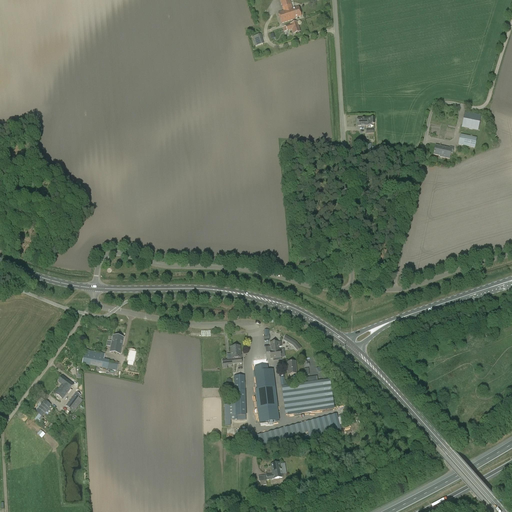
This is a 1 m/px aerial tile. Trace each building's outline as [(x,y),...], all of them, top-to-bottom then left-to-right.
[(279,0),(283,12),(278,13),(281,24),(295,20),(294,19),(301,17),(298,7),(292,9),(289,0),(279,0)] [(297,22),(285,26),(287,31),(292,30),(293,34),(300,32),(297,22)] [(263,44),(260,34),(252,37),(255,47),(263,44)] [(481,122),(480,122),(481,116),(465,113),(461,128),(478,131),(478,130),(479,131),(480,124),(481,124),(481,122)] [(358,126),(368,126),(368,122),(371,122),(372,125),(375,125),(374,118),(368,118),(358,119),(358,126)] [(458,145),(474,148),(476,138),(460,135),(458,145)] [(449,147),(449,149),(435,146),(433,155),(442,157),(449,159),(450,154),(452,154),(453,148),(449,147)] [(109,352),(120,354),(124,338),(113,336),(109,352)] [(286,336),(283,341),(299,349),(302,344),(286,336)] [(270,347),(269,347),(270,352),(269,352),(270,359),(281,358),(280,350),(278,351),(278,347),(281,347),(280,343),(277,343),(277,342),(270,343),(270,347)] [(236,359),(235,347),(230,347),(231,360),(222,361),(223,365),(227,365),(227,366),(232,365),(232,364),(236,364),(236,359)] [(133,360),(135,350),(128,348),(126,359),(133,360)] [(85,350),(82,364),(117,371),(119,363),(109,361),(104,359),(105,354),(85,350)] [(258,361),(261,389),(275,387),(275,380),(269,381),(269,377),(270,377),(269,365),(268,366),(267,360),(265,360),(265,357),(261,358),(262,361),(258,361)] [(295,362),(287,363),(288,375),(297,374),(295,362)] [(246,420),(246,416),(245,391),(245,376),(234,376),(235,404),(229,404),(229,405),(224,405),(225,426),(231,426),(231,421),(246,420)] [(312,382),(282,386),(286,416),(335,409),(331,382),(323,383),(323,380),(320,380),(319,376),(311,377),(312,382)] [(62,377),(58,382),(62,385),(60,387),(59,389),(63,391),(65,388),(69,391),(74,385),(62,377)] [(277,404),(275,387),(261,389),(256,389),(259,410),(256,410),(256,416),(260,416),(260,419),(259,419),(259,424),(275,422),(273,405),(277,404)] [(55,394),(56,395),(62,400),(68,393),(69,391),(65,388),(63,391),(59,389),(55,394)] [(73,397),(65,406),(74,413),(83,401),(81,399),(79,398),(80,396),(76,392),(73,397)] [(44,400),(35,412),(48,422),(58,410),(44,400)] [(338,416),(257,433),(260,445),(341,429),(338,416)] [(270,465),(272,474),(258,477),(259,482),(273,480),(273,479),(282,478),(280,463),(270,465)]
